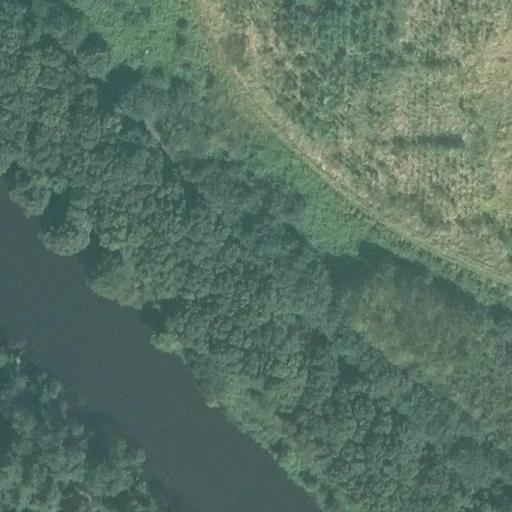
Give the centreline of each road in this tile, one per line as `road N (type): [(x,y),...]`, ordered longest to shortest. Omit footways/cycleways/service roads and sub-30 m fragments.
road 1 (track): [(493,511),(12,0)]
road 2 (track): [(0,87),(395,511)]
